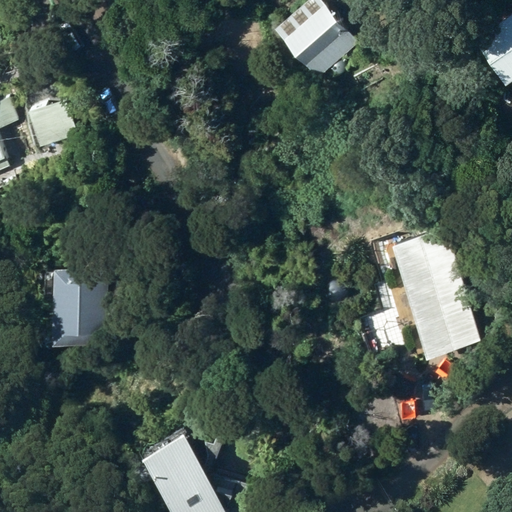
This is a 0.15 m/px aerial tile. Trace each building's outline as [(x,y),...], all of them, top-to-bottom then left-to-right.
[(313,0),(284,26),(326,75),(365,39),(330,0),(313,0)] [(511,14),(479,36),(511,86),(511,14)] [(50,153),(91,134),(76,101),(35,120),(50,153)] [(0,179),(14,174),(0,141),(0,134),(15,128),(8,112),(0,115),(0,179)] [(395,237),(426,346),(480,331),(450,222),(395,237)] [(62,281),(61,358),(114,358),(114,282),(62,281)] [(245,511),(261,474),(223,459),(195,413),(160,434),(187,479),(174,511),(211,511),(215,503),(238,511),(245,511)]
